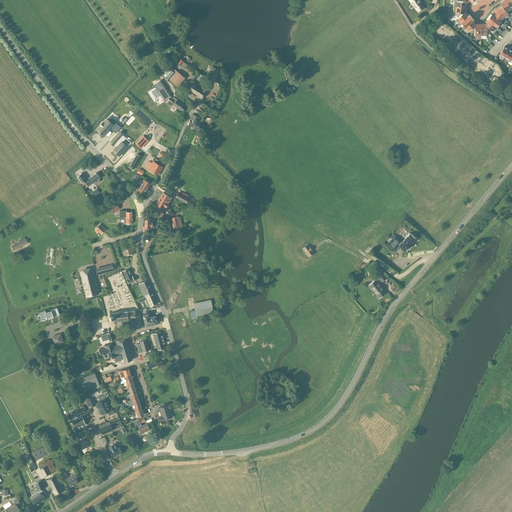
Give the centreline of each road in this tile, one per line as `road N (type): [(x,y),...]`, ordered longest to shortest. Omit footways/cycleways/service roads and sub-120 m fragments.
road 1 (tertiary): [(168,452),(255,449),(326,418),(394,304),(511,164)]
road 2 (tertiary): [(139,209),(0,26)]
road 3 (unclassified): [(511,105),(428,46),(393,0)]
road 4 (tertiary): [(168,452),(187,402),(166,323)]
road 5 (residential): [(154,421),(127,334),(166,323)]
road 6 (tertiary): [(62,511),(144,456),(168,452)]
road 7 (unclassified): [(139,209),(197,104)]
